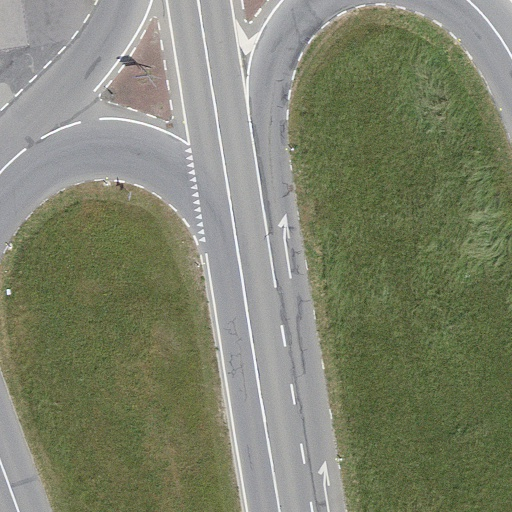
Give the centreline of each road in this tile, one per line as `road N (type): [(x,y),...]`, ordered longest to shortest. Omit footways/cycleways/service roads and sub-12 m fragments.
road 1 (secondary): [(0,183),(60,153),(137,151),(192,183),(238,254)]
road 2 (secondary): [(238,254),(269,80),(289,28),(314,0)]
road 3 (primary): [(238,254),(281,511)]
road 4 (primary): [(198,0),(238,254)]
road 5 (secondary): [(125,0),(107,35),(0,171)]
